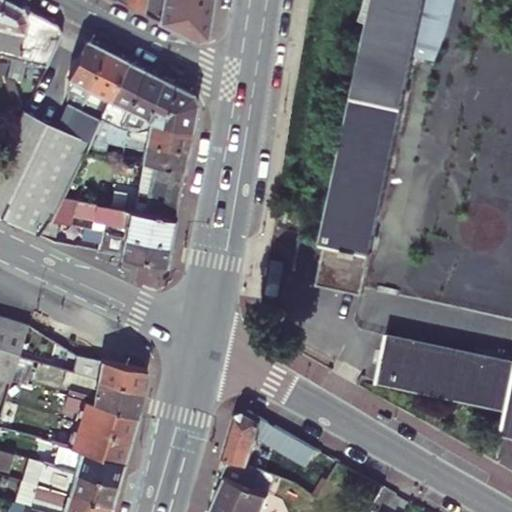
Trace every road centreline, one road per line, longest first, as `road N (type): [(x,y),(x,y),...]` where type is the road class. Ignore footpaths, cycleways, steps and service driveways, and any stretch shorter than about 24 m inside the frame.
road 1 (secondary): [(214,347),(501,511)]
road 2 (secondary): [(214,347),(260,91)]
road 3 (secondary): [(236,83),(188,335)]
road 4 (tertiary): [(0,245),(188,335)]
road 5 (residential): [(236,83),(65,0)]
road 6 (secondary): [(188,335),(144,511)]
road 7 (secondary): [(168,511),(214,347)]
